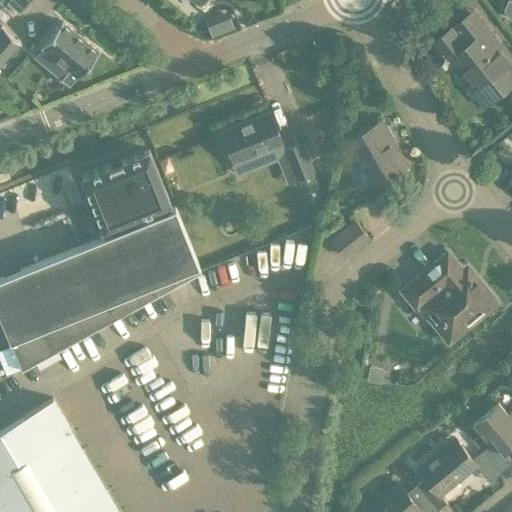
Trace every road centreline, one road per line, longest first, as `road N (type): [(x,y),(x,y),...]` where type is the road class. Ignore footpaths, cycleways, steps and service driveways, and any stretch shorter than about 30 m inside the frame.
road 1 (unclassified): [(292,511),(321,293),(455,191)]
road 2 (unknown): [(206,499),(151,474),(63,389),(28,392),(0,406)]
road 3 (tertiary): [(0,141),(202,60)]
road 4 (tertiary): [(455,191),(356,0)]
road 5 (tertiary): [(202,60),(356,0)]
